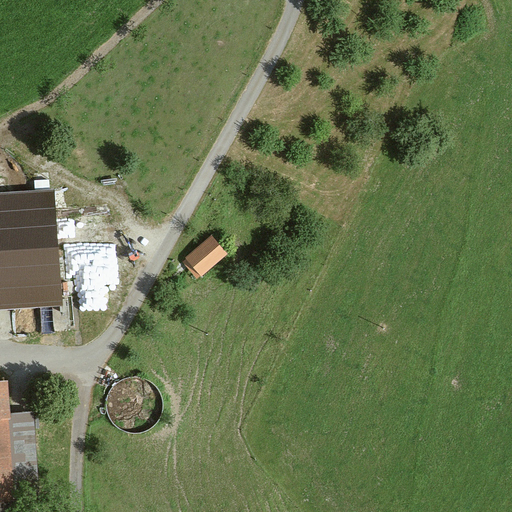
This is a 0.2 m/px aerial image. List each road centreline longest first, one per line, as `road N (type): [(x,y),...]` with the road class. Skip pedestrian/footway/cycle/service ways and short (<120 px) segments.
road 1 (track): [(296,0),(115,331),(89,355),(0,359)]
road 2 (track): [(77,511),(89,355)]
